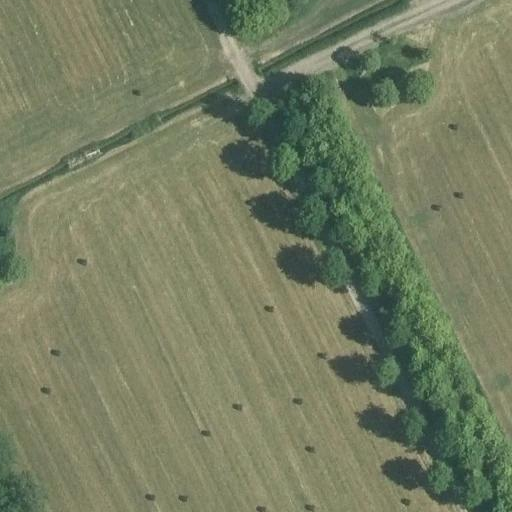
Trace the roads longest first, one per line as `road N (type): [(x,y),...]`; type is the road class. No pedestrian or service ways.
road 1 (track): [(209,0),(465,511)]
road 2 (track): [(254,91),(466,0)]
